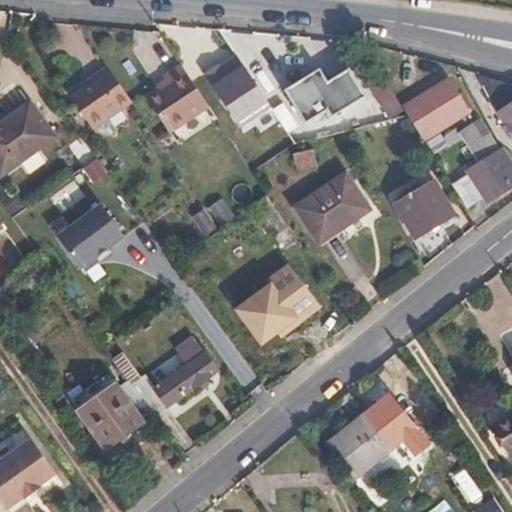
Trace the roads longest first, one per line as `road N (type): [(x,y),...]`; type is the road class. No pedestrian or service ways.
road 1 (residential): [(511,232),(168,511)]
road 2 (residential): [(205,0),(511,46)]
